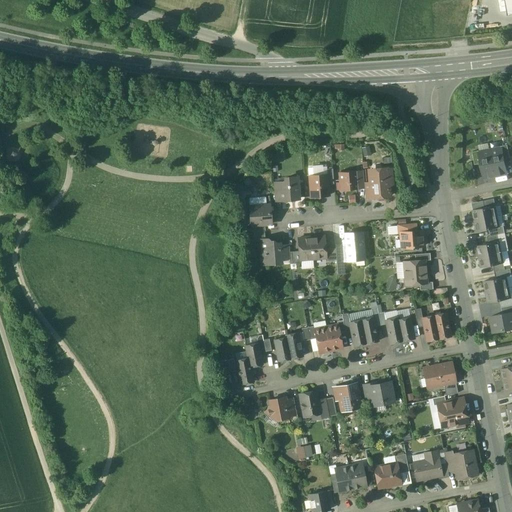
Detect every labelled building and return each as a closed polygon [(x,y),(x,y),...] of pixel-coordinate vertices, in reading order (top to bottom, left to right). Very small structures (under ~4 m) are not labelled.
[(507,145),(501,146),(501,147),(504,159),(510,157),(507,145)] [(504,159),(501,147),(490,150),(495,176),(507,173),(504,159)] [(479,150),(472,152),(475,164),(481,163),(478,152),(479,152),(479,150)] [(479,152),(478,152),(481,163),(484,178),(495,176),(490,150),(479,152)] [(471,162),(466,163),(468,177),(474,176),(471,162)] [(380,171),(371,172),(369,175),(370,182),(371,198),(389,196),(388,186),(386,168),(382,169),(380,171)] [(332,169),(325,169),(326,175),(327,174),(328,184),(334,184),(332,169)] [(357,171),(339,172),(340,190),(358,189),(357,171)] [(326,175),(309,176),(310,197),(328,196),(328,184),(327,174),(326,175)] [(297,177),(287,178),(288,185),(280,185),(281,198),(281,199),(299,198),(297,177)] [(265,197),(249,199),(249,207),(266,205),(265,197)] [(494,198),(483,200),(484,207),(494,205),(494,206),(495,205),(494,198)] [(266,205),(249,207),(251,226),(265,225),(264,222),(270,221),(269,205),(266,205)] [(484,207),(473,210),(475,221),(496,216),(494,206),(494,205),(484,207)] [(496,216),(475,221),(477,231),(489,229),(499,227),(496,216)] [(415,224),(398,225),(398,233),(400,233),(402,233),(402,232),(416,231),(415,224)] [(499,227),(489,229),(490,236),(498,234),(505,233),(503,226),(499,227)] [(416,231),(402,232),(402,233),(400,233),(401,248),(423,246),(421,230),(416,231)] [(264,231),(253,232),(254,240),(261,240),(265,239),(264,231)] [(362,232),(344,234),(347,260),(364,259),(362,232)] [(490,236),(487,236),(489,243),(498,241),(499,241),(500,241),(498,234),(490,236)] [(324,236),(311,237),(313,258),(325,258),(326,257),(325,249),(324,236)] [(311,237),(298,238),(299,251),(300,260),(301,260),(313,258),(311,237)] [(274,241),(270,241),(267,239),(265,239),(261,240),(262,251),(264,253),(265,264),(281,262),(281,259),(280,246),(280,243),(276,243),(274,241)] [(489,243),(477,246),(479,257),(501,252),(499,241),(498,241),(489,243)] [(342,244),(335,245),(335,248),(336,260),(343,259),(342,244)] [(288,245),(280,246),(281,259),(290,258),(289,252),(288,245)] [(335,248),(325,249),(326,257),(325,258),(325,261),(336,260),(335,248)] [(299,251),(289,252),(290,258),(290,264),(301,263),(301,260),(300,260),(299,251)] [(501,252),(479,257),(481,267),(493,265),(503,263),(503,262),(501,252)] [(343,259),(336,260),(337,275),(345,274),(343,259)] [(415,261),(403,262),(405,278),(404,280),(404,283),(408,286),(410,286),(412,284),(420,283),(427,282),(425,260),(415,261)] [(503,263),(493,265),(494,272),(505,270),(504,262),(503,262),(503,263)] [(505,270),(494,272),(496,278),(505,276),(506,277),(511,276),(510,269),(505,270)] [(496,278),(484,281),(486,292),(508,287),(506,277),(505,276),(496,278)] [(432,282),(427,282),(420,283),(420,290),(433,289),(432,282)] [(508,287),(486,292),(488,303),(500,300),(510,298),(508,287)] [(510,298),(500,300),(501,307),(511,304),(511,297),(510,298)] [(511,304),(501,307),(503,314),(511,311),(511,304)] [(377,307),(371,308),(372,317),(373,317),(375,326),(380,325),(378,313),(377,307)] [(420,308),(414,309),(416,321),(418,327),(424,326),(422,317),(420,308)] [(414,309),(408,310),(409,317),(410,322),(416,321),(414,309)] [(511,311),(503,314),(491,316),(494,332),(511,327),(511,311)] [(384,312),(378,313),(380,325),(386,324),(386,319),(384,312)] [(450,336),(446,312),(434,315),(438,338),(450,336)] [(348,313),(342,314),(343,320),(345,332),(351,331),(349,322),(350,322),(348,313)] [(438,338),(434,315),(422,317),(424,326),(427,341),(438,338)] [(375,326),(373,317),(372,317),(361,320),(366,343),(378,341),(375,326)] [(397,317),(386,319),(386,324),(390,343),(402,341),(398,319),(397,317)] [(410,322),(409,317),(398,319),(402,341),(414,338),(410,322)] [(343,320),(337,321),(337,324),(338,324),(339,333),(345,332),(343,320)] [(366,343),(361,320),(350,322),(349,322),(351,331),(354,345),(366,343)] [(339,333),(338,324),(337,324),(326,327),(330,350),(342,348),(339,333)] [(314,326),(307,327),(310,339),(316,338),(314,329),(314,326)] [(307,327),(301,328),(304,340),(310,339),(307,327)] [(314,329),(316,338),(319,352),(330,350),(326,327),(314,329)] [(302,356),(297,332),(285,335),(286,337),(290,358),(302,356)] [(286,337),(274,340),(279,361),(290,358),(286,337)] [(269,339),(263,340),(265,352),(271,351),(269,339)] [(263,340),(257,341),(258,343),(260,353),(265,352),(263,340)] [(258,343),(246,345),(248,358),(250,367),(262,364),(260,353),(258,343)] [(248,358),(236,360),(241,384),(253,381),(250,367),(248,358)] [(233,359),(221,361),(224,373),(236,371),(233,359)] [(452,362),(425,368),(428,387),(444,384),(455,381),(452,362)] [(511,366),(501,369),(504,380),(511,378),(511,366)] [(455,381),(444,384),(446,395),(458,393),(455,381)] [(389,382),(375,385),(374,382),(370,383),(374,400),(375,405),(393,401),(389,382)] [(356,383),(333,388),(335,398),(340,397),(342,409),(351,407),(351,404),(360,403),(356,383)] [(370,383),(362,385),(365,402),(374,400),(370,383)] [(315,391),(300,395),(302,405),(301,405),(301,407),(302,408),(304,416),(320,413),(317,400),(315,391)] [(444,396),(432,398),(434,405),(438,404),(438,403),(445,402),(444,396)] [(332,397),(326,399),(329,415),(335,414),(332,397)] [(285,398),(278,400),(277,398),(269,400),(270,406),(266,412),(274,417),(275,415),(280,419),(289,417),(289,416),(286,400),(285,398)] [(445,402),(438,403),(438,404),(440,411),(437,413),(438,416),(441,418),(443,426),(467,421),(463,398),(445,402)] [(293,399),(286,400),(289,416),(296,414),(293,399)] [(326,399),(317,400),(320,413),(321,418),(329,416),(329,415),(326,399)] [(297,438),(298,445),(308,443),(306,436),(297,438)] [(298,457),(312,455),(311,443),(296,445),(298,457)] [(436,450),(424,452),(426,459),(413,462),(416,477),(420,476),(421,478),(440,475),(441,475),(439,464),(436,450)] [(452,450),(444,452),(446,463),(447,469),(455,468),(452,454),(452,450)] [(452,454),(455,468),(456,477),(476,474),(472,450),(452,454)] [(424,452),(411,455),(413,462),(426,459),(424,452)] [(405,453),(394,455),(395,463),(396,463),(398,473),(409,471),(405,453)] [(361,463),(348,466),(352,487),(358,486),(358,487),(366,486),(366,485),(362,467),(361,463)] [(395,463),(374,467),(378,487),(400,483),(398,473),(396,463),(395,463)] [(446,463),(439,464),(441,475),(440,475),(440,478),(449,477),(447,469),(446,463)] [(352,487),(348,466),(335,468),(336,472),(339,490),(340,491),(348,489),(347,488),(352,487)] [(368,466),(362,467),(366,485),(371,484),(368,466)] [(336,472),(330,473),(333,491),(339,490),(336,472)] [(326,491),(309,494),(313,511),(312,511),(314,511),(322,511),(329,509),(326,491)] [(476,500),(456,504),(457,511),(478,511),(478,509),(476,500)]
